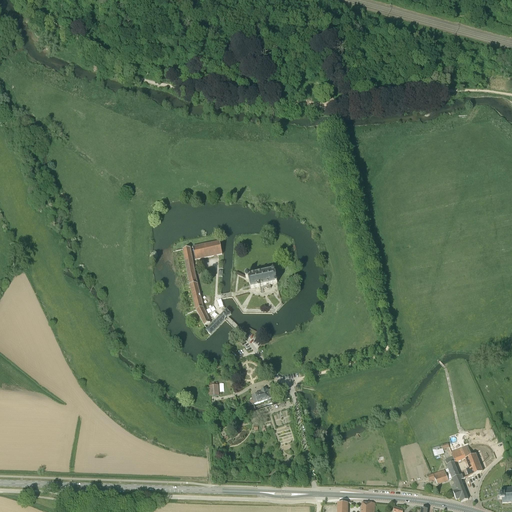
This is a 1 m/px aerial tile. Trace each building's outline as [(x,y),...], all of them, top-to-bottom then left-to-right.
[(220,242),(193,248),(195,260),(222,255),(220,242)] [(203,308),(195,273),(190,248),(183,250),(187,273),(196,310),(204,326),(210,323),(203,308)] [(246,276),(246,277),(246,278),(246,279),(247,279),(248,279),(251,289),(259,287),(259,288),(260,288),(260,287),(261,292),(264,292),(263,290),(263,289),(264,289),(266,288),(267,289),(271,289),(270,285),(277,284),(274,271),(250,276),(249,275),(248,275),(247,275),(246,275),(246,276)] [(223,314),(206,331),(211,335),(227,319),(231,314),(226,310),(223,314)] [(210,395),(210,397),(219,396),(218,386),(217,386),(217,383),(209,384),(209,386),(209,388),(205,388),(206,395),(210,395)] [(275,398),(272,389),(266,391),(266,390),(261,391),(262,393),(252,395),(253,399),(255,403),(267,400),(268,402),(272,401),(271,399),(275,398)] [(445,461),(451,479),(459,476),(454,463),(455,463),(465,460),(468,469),(466,470),(468,478),(481,472),(482,471),(479,462),(485,460),(478,443),(473,446),(472,445),(451,453),(452,458),(445,461)] [(443,471),(431,476),(427,477),(429,482),(434,480),(436,484),(446,480),(443,471)] [(459,476),(451,479),(456,491),(453,492),(456,500),(460,499),(461,503),(468,500),(461,481),(464,480),(462,475),(459,476)] [(499,497),(499,499),(502,499),(502,504),(511,502),(511,488),(501,489),(501,494),(499,494),(499,497)] [(337,503),(337,505),(337,511),(347,511),(348,504),(349,504),(349,503),(348,503),(337,503)] [(371,503),(362,503),(362,511),(373,511),(374,503),(371,503)]
